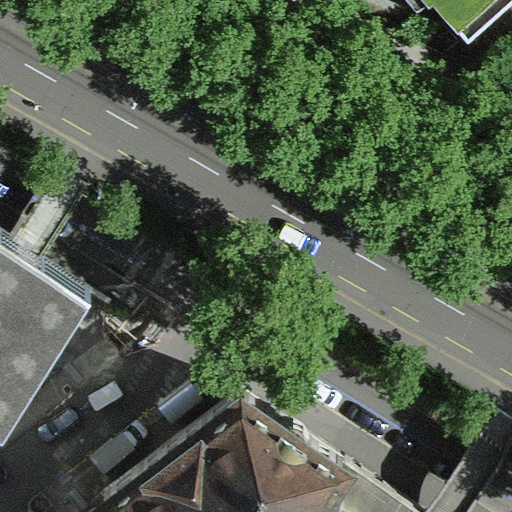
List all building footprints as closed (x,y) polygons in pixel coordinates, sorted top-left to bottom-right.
[(442,0),(468,29),(478,21),(500,0),(442,0)] [(0,413),(3,416),(38,360),(90,278),(26,237),(0,220),(0,413)] [(324,511),(349,498),(369,468),(290,415),(242,382),(102,488),(108,496),(111,494),(124,511),(324,511)] [(433,511),(430,510),(369,468),(349,498),(324,511),(433,511)] [(124,511),(111,494),(108,496),(107,497),(94,499),(83,507),(80,511),(124,511)]
